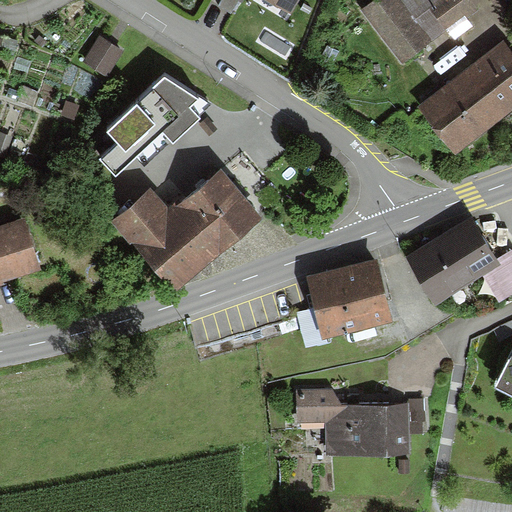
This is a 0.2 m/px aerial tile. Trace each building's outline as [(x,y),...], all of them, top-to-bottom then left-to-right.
[(236,0),(277,0),(291,8),(295,0),(219,0),(218,3),(231,10),(236,0)] [(488,0),(359,0),(354,4),(400,67),(449,31),(456,40),(476,26),(468,15),(488,0)] [(85,57),(108,71),(124,47),(101,32),(85,57)] [(417,99),(455,149),(511,105),(511,43),(504,34),(417,99)] [(188,99),(196,91),(163,70),(108,120),(120,134),(102,151),(115,166),(163,123),(174,135),(200,112),(188,99)] [(119,211),(175,282),(262,209),(240,181),(223,160),(172,202),(151,181),(119,211)] [(0,279),(4,279),(2,273),(31,264),(39,261),(25,212),(0,219),(0,279)] [(471,212),(406,253),(435,300),(479,273),(496,301),(511,291),(511,239),(494,251),(471,212)] [(374,257),(304,273),(319,337),(389,322),(374,257)] [(511,336),(494,373),(511,381),(511,336)] [(411,447),(410,429),(410,398),(354,399),(343,399),(336,387),(295,387),(296,416),(325,415),(325,448),(411,447)] [(423,398),(410,398),(410,429),(424,429),(423,398)] [(409,457),(399,458),(400,470),(410,470),(409,457)]
